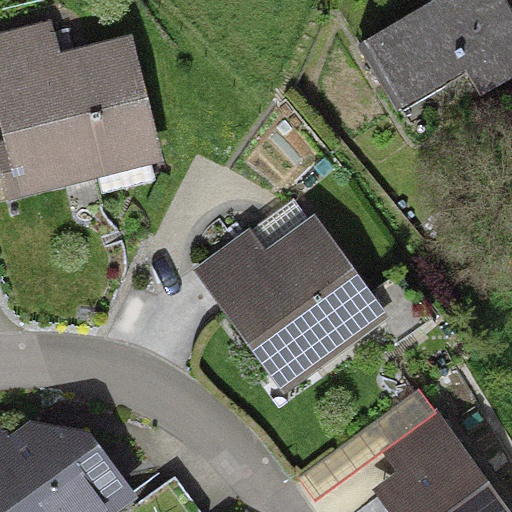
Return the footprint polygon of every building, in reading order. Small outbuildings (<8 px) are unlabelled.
[(511,78),(511,11),(505,0),(433,0),(359,45),(415,138),(511,78)] [(53,20),(0,32),(0,122),(4,141),(0,142),(0,170),(7,200),(164,162),(134,34),(61,51),(53,20)] [(295,200),(252,230),(266,250),(309,219),(295,200)] [(250,228),(194,269),(284,393),(390,317),(315,214),(309,219),(266,250),(252,230),(250,228)] [(383,450),(437,412),(419,389),(298,477),(316,502),(385,452),(383,450)] [(511,511),(511,509),(441,409),(437,412),(383,450),(385,452),(399,471),(375,488),(391,511),(511,511)] [(0,424),(0,511),(120,511),(139,499),(89,429),(30,421),(9,434),(0,424)]
